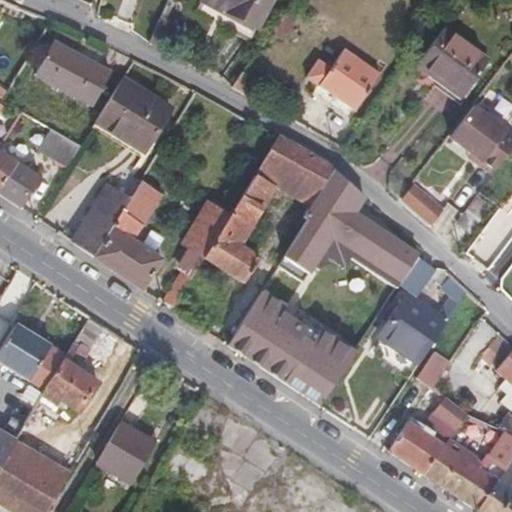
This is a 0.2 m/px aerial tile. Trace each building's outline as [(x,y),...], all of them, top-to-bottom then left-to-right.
[(210,0),(259,27),(274,0),(210,0)] [(297,20),(286,11),(269,34),(282,41),(297,20)] [(181,29),(161,17),(151,41),(169,51),(181,29)] [(446,30),(418,66),(461,98),(489,62),(446,30)] [(54,43),(35,75),(92,105),(109,73),(54,43)] [(318,63),(307,78),(317,85),(311,94),(349,120),(356,110),(379,77),(379,75),(343,52),(330,70),(318,63)] [(256,84),(242,73),(231,89),(247,98),(256,84)] [(170,109),(120,80),(94,124),(144,153),(170,109)] [(511,135),(472,106),(447,139),(481,163),(479,166),(492,176),(511,148),(511,135)] [(39,152),(68,168),(81,146),(52,129),(39,152)] [(268,198),(303,218),(311,205),(334,168),(279,137),(255,176),(273,188),(268,198)] [(0,197),(19,210),(40,180),(0,153),(0,197)] [(419,253),(357,212),(366,198),(334,168),(311,205),(303,218),(307,222),(279,267),(303,282),(313,267),(319,271),(326,259),(343,269),(350,258),(397,289),(400,285),(408,272),(417,259),(419,253)] [(273,188),(255,176),(230,217),(204,258),(244,282),(260,258),(239,245),(268,198),(273,188)] [(158,197),(138,184),(128,200),(93,259),(130,283),(142,291),(161,261),(131,241),(158,197)] [(427,198),(412,185),(399,201),(413,214),(427,198)] [(106,188),(71,244),(93,259),(128,200),(106,188)] [(488,208),(475,198),(457,222),(470,231),(488,208)] [(190,250),(204,258),(230,217),(208,203),(183,245),(190,250)] [(477,243),(470,254),(489,266),(496,255),(477,243)] [(177,270),(182,273),(191,279),(204,258),(190,250),(177,270)] [(377,338),(418,365),(466,292),(448,276),(441,286),(453,296),(441,314),(416,298),(434,272),(417,259),(408,272),(400,285),(408,291),(377,338)] [(191,279),(182,273),(162,304),(172,311),(191,279)] [(228,348),(316,407),(357,348),(287,305),(264,291),(228,348)] [(77,348),(86,353),(103,327),(89,317),(65,356),(44,391),(41,397),(55,405),(59,401),(78,413),(96,385),(66,365),(70,359),(77,348)] [(0,352),(0,363),(44,391),(65,356),(16,325),(0,352)] [(80,365),(86,353),(77,348),(70,359),(80,365)] [(511,383),(511,349),(483,389),(492,396),(505,378),(511,383)] [(418,379),(432,388),(448,365),(451,362),(436,352),(418,379)] [(510,413),(511,413),(511,393),(503,407),(510,413)] [(394,458),(422,477),(445,444),(450,437),(464,415),(444,398),(421,429),(410,422),(387,454),(394,458)] [(21,416),(27,419),(31,413),(25,410),(21,416)] [(13,441),(23,447),(42,416),(32,411),(31,413),(27,419),(13,441)] [(511,413),(510,413),(480,458),(476,465),(497,480),(511,459),(511,413)] [(19,415),(6,437),(13,441),(27,419),(21,416),(19,415)] [(154,445),(120,424),(96,464),(130,484),(154,445)] [(0,463),(13,441),(6,437),(0,432),(0,463)] [(476,465),(480,458),(450,437),(445,444),(476,465)] [(70,460),(76,463),(87,444),(78,439),(72,449),(70,460)] [(23,511),(52,465),(23,447),(13,441),(0,463),(0,504),(12,511),(23,511)] [(474,511),(497,480),(476,465),(445,444),(422,477),(446,493),(474,511)] [(511,511),(511,459),(497,480),(474,511),(511,511)] [(46,511),(69,474),(52,465),(23,511),(46,511)]
